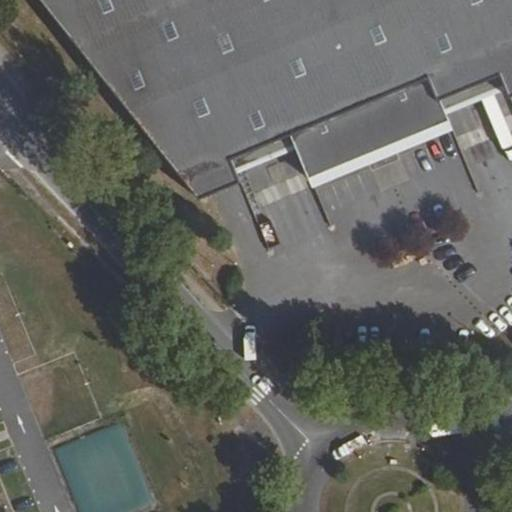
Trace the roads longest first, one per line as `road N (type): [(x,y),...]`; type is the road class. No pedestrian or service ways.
road 1 (tertiary): [(331,447),(262,393),(0,115)]
road 2 (unknown): [(210,338),(355,206),(431,174),(511,179)]
road 3 (tertiary): [(470,461),(419,425),(388,422),(331,447)]
